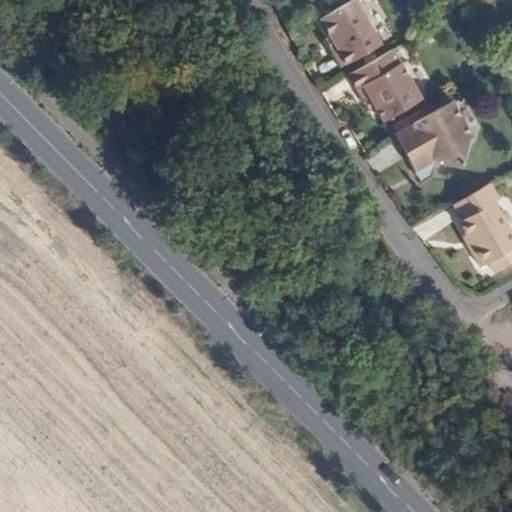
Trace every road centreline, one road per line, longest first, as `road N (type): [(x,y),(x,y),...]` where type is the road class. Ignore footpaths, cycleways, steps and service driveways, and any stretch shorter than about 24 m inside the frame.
road 1 (secondary): [(0,95),(412,511)]
road 2 (residential): [(455,319),(316,134),(238,0)]
